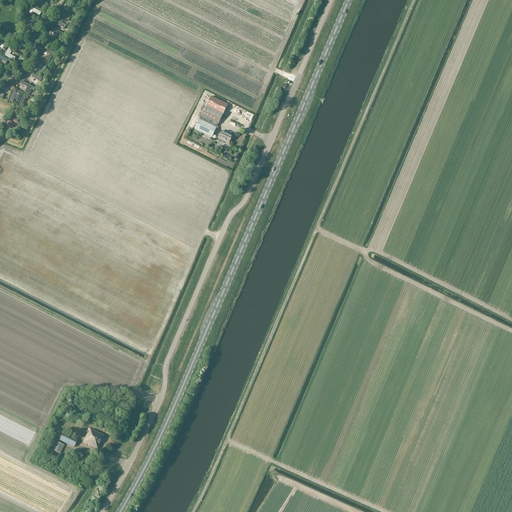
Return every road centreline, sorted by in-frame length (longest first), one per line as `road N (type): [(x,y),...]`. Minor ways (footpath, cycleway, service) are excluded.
road 1 (unclassified): [(330,0),(166,361),(154,411),(102,511)]
road 2 (primary): [(120,511),(348,0)]
road 3 (track): [(192,511),(414,0)]
road 4 (track): [(203,231),(134,388),(158,402)]
road 5 (track): [(296,80),(273,69),(254,112),(201,86),(172,141)]
road 6 (track): [(273,69),(134,0)]
